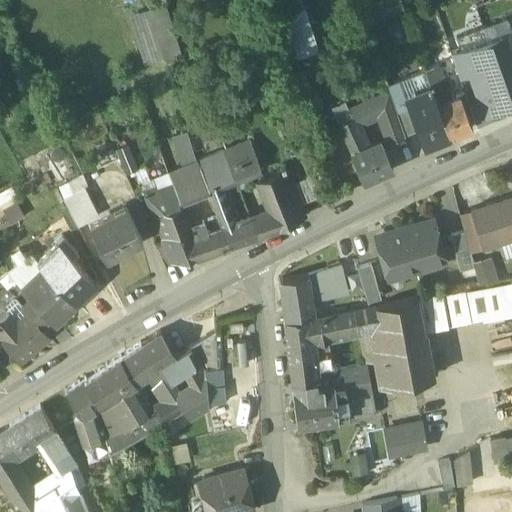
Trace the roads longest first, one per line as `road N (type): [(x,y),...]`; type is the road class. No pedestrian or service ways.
road 1 (tertiary): [(265,254),(0,407)]
road 2 (tertiary): [(511,138),(265,254)]
road 3 (residential): [(277,511),(265,254)]
